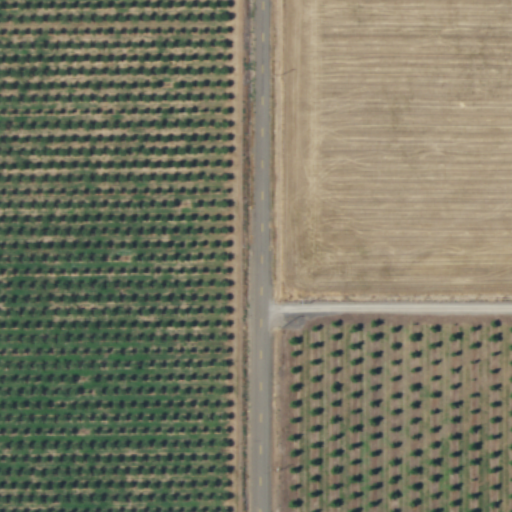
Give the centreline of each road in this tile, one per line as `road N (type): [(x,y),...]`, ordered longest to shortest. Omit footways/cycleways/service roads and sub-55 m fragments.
road 1 (tertiary): [(258,511),(261,0)]
road 2 (residential): [(511,308),(259,307)]
